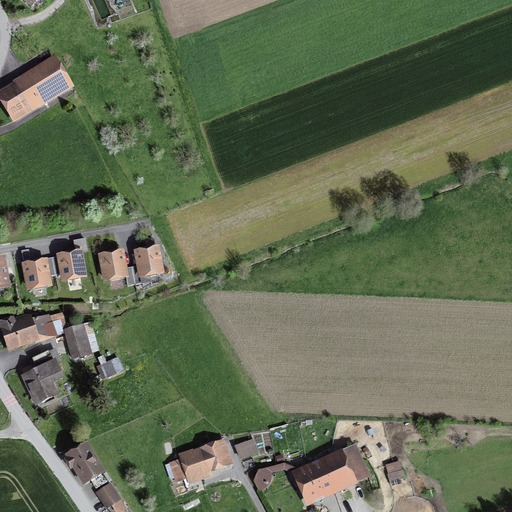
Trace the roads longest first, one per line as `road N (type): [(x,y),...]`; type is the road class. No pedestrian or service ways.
road 1 (track): [(150,222),(173,223),(187,261),(208,271),(511,158)]
road 2 (residential): [(86,511),(0,381)]
